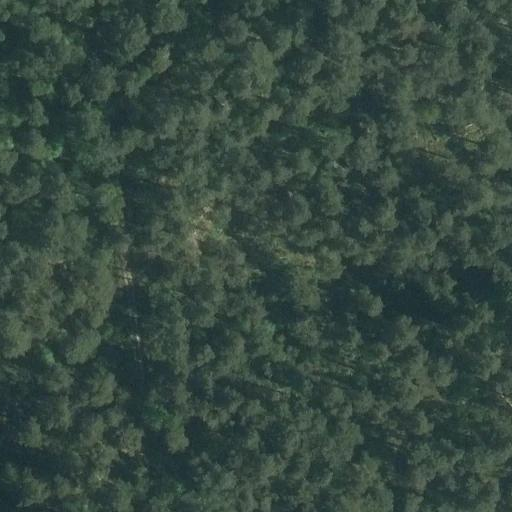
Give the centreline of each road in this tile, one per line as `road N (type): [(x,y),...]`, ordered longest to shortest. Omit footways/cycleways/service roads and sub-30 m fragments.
road 1 (track): [(149,511),(111,167)]
road 2 (track): [(111,167),(99,0)]
